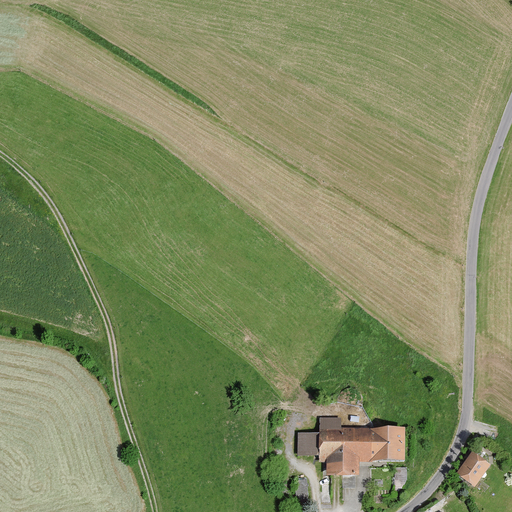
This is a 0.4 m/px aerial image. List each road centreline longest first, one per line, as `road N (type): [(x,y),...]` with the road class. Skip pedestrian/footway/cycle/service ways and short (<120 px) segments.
road 1 (unclassified): [(511,106),(474,224),(462,435),(439,478),(404,511)]
road 2 (track): [(154,511),(98,299),(51,202),(0,153)]
